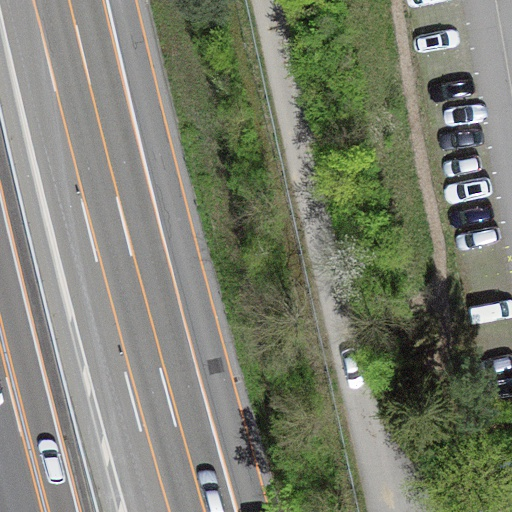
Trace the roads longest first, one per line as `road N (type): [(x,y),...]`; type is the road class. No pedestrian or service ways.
road 1 (motorway): [(179,511),(52,0)]
road 2 (unclassified): [(401,511),(276,0)]
